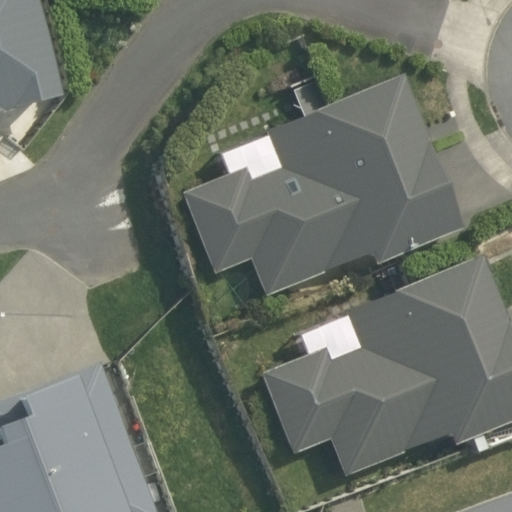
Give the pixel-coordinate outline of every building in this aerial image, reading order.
[(23,0),(0,0),(0,109),(48,97),(23,0)] [(455,227),(394,77),(324,105),(297,116),(259,131),(261,136),(212,156),(220,176),(173,195),(204,275),(242,261),(258,299),(358,254),(363,267),(455,227)] [(297,116),(324,105),(313,80),(287,91),(297,116)] [(511,354),(472,257),(337,312),(339,316),(291,336),(299,354),(251,375),(284,455),(322,441),(336,477),(437,435),(442,447),(511,418),(511,354)] [(0,511),(148,511),(92,362),(0,397),(0,511)] [(511,511),(511,490),(452,511),(511,511)]
